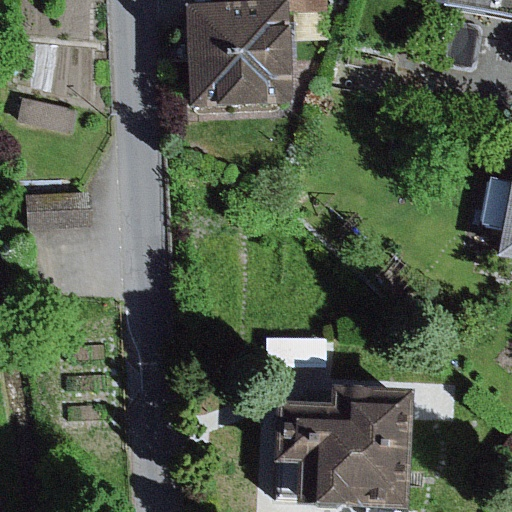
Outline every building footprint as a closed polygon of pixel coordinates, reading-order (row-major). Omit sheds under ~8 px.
[(256,0),(257,3),(185,6),(189,112),(292,107),(289,8),(327,7),(327,0),(256,0)] [(511,0),(442,0),(441,6),(511,19),(511,0)] [(511,179),(497,258),(511,260),(511,179)] [(89,194),(25,198),(26,233),(92,230),(89,194)] [(294,504),(294,508),(383,511),(409,511),(413,392),(332,388),(331,405),(277,404),(273,466),(277,467),(275,506),(294,504)]
